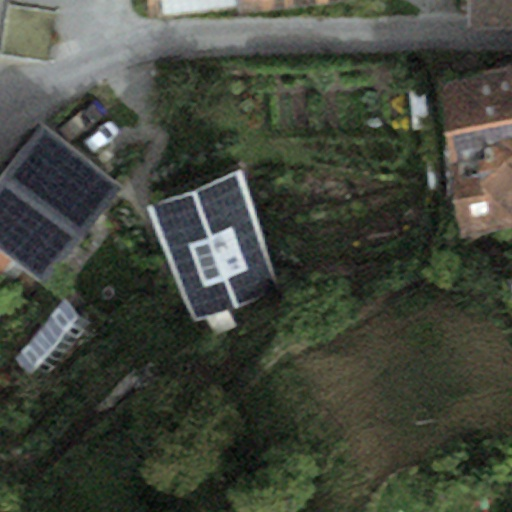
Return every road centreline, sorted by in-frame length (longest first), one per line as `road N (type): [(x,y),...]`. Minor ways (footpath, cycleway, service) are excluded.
road 1 (residential): [(511,37),(118,39)]
road 2 (residential): [(118,39),(0,106)]
